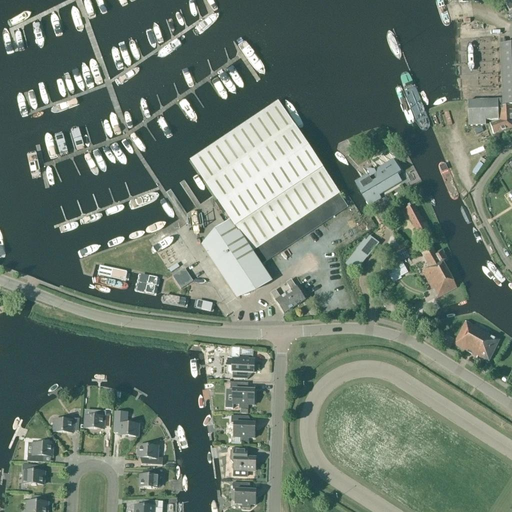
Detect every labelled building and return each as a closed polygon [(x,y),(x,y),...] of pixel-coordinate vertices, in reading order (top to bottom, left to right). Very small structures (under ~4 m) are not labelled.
[(511,0),(500,0),(507,14),(511,10),(511,0)] [(511,45),(501,46),(503,101),(468,102),(469,127),(485,126),(485,121),(498,121),(498,107),(499,107),(500,122),(490,125),(493,135),(511,128),(511,115),(511,114),(511,113),(511,45)] [(278,104),(191,162),(218,202),(215,204),(222,215),(225,213),(252,253),(261,267),(348,208),(339,194),(278,104)] [(400,173),(393,161),(375,172),(374,171),(366,171),(369,176),(355,184),(368,206),(381,199),(379,195),(403,181),(398,174),(400,173)] [(424,226),(413,205),(404,210),(421,241),(431,235),(426,225),(424,226)] [(245,296),(249,295),(269,281),(232,225),(211,238),(209,241),(207,244),(206,247),(207,251),(208,254),(233,292),(236,295),(240,296),(245,296)] [(357,274),(362,268),(360,267),(364,263),(363,262),(374,248),(365,240),(346,264),(357,274)] [(405,250),(408,256),(419,250),(416,244),(405,250)] [(408,256),(405,250),(403,245),(393,251),(399,263),(409,258),(408,256)] [(436,255),(432,247),(421,253),(429,269),(422,273),(437,300),(457,289),(443,264),(448,262),(442,251),(436,255)] [(396,268),(395,269),(400,278),(401,277),(407,274),(402,265),(396,268)] [(181,290),(192,283),(184,270),(173,278),(181,290)] [(287,295),(295,307),(305,301),(297,289),(291,281),(286,284),(292,292),(287,295)] [(295,307),(287,295),(281,299),(275,291),(271,294),(276,302),(276,303),(284,315),(295,307)] [(446,336),(442,345),(450,350),(453,344),(454,344),(454,345),(477,359),(478,356),(490,361),(499,343),(488,337),(489,335),(465,323),(455,342),(455,341),(446,336)] [(248,361),(248,357),(239,356),(239,361),(233,361),(234,360),(228,358),(225,366),(232,367),(232,379),(247,380),(247,374),(253,374),(253,362),(248,361)] [(252,407),(253,392),(247,392),(247,385),(230,384),(229,391),(232,391),(232,405),(239,406),(238,409),(246,410),(247,406),(252,407)] [(109,429),(110,417),(106,416),(106,412),(97,412),(97,418),(92,417),(92,418),(85,418),(85,429),(103,430),(103,428),(109,429)] [(254,439),(255,425),(248,425),(248,418),(229,417),(229,424),(234,424),(234,438),(242,439),(242,442),(248,442),(248,439),(254,439)] [(78,432),(79,420),(72,420),(72,423),(66,422),(66,421),(61,421),(61,422),(54,422),(54,433),(72,434),(72,432),(78,432)] [(126,426),(120,426),(121,420),(114,420),(114,430),(120,430),(119,437),(137,438),(138,427),(131,426),(131,425),(126,425),(126,426)] [(51,458),(52,446),(34,445),(33,456),(27,456),(27,463),(45,464),(45,457),(51,458)] [(150,448),(150,447),(146,447),(146,448),(139,447),(138,459),(144,459),(144,465),(142,465),(142,466),(162,467),(162,460),(156,459),(157,449),(150,448)] [(247,453),(247,452),(230,451),(230,461),(233,465),(234,465),(234,471),(254,472),(255,459),(246,459),(247,453)] [(43,486),(44,474),(40,474),(40,467),(22,466),(22,473),(24,473),(23,485),(30,485),(30,486),(36,486),(43,486)] [(161,479),(162,472),(143,471),(143,477),(140,477),(140,488),(146,488),(146,489),(151,490),(151,489),(158,489),(158,478),(161,479)] [(255,506),(256,492),(249,491),(250,484),(233,484),(232,491),(235,491),(235,505),(243,506),(243,509),(249,509),(249,506),(255,506)] [(45,504),(46,498),(32,497),(31,503),(27,503),(26,511),(46,511),(47,504),(45,504)] [(157,509),(158,502),(142,501),(142,507),(135,507),(135,511),(153,511),(153,509),(157,509)]
